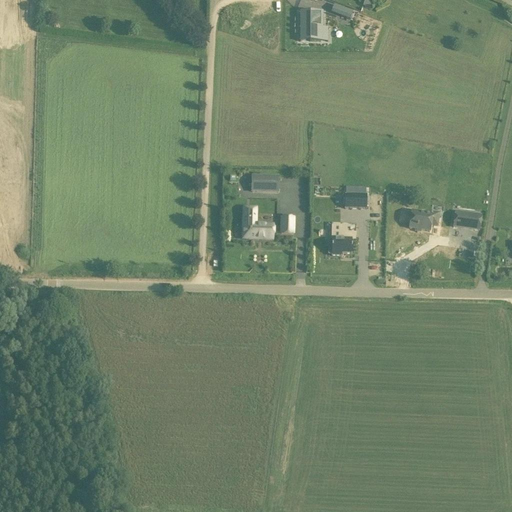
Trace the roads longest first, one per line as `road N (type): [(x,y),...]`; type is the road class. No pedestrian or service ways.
road 1 (unclassified): [(200,288),(213,14),(227,0)]
road 2 (unclassified): [(478,294),(200,288)]
road 3 (unclassified): [(200,288),(0,282)]
road 4 (unclassified): [(478,294),(511,101)]
